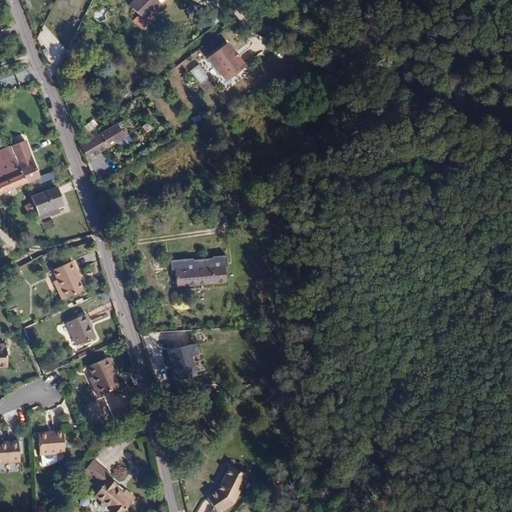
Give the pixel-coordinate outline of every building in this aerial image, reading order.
[(82,0),(78,9),(84,12),(90,0),(82,0)] [(144,28),(171,0),(140,0),(134,6),(144,16),(139,22),(144,28)] [(133,9),(128,15),(134,21),(139,15),(133,9)] [(206,59),(223,81),(225,83),(245,68),(244,67),(226,44),(206,59)] [(196,83),(206,78),(199,64),(189,68),(196,83)] [(144,128),(149,134),(156,129),(152,123),(144,128)] [(81,145),(89,158),(124,137),(116,124),(81,145)] [(18,167),(25,184),(38,178),(32,161),(23,141),(9,147),(18,167)] [(0,179),(2,179),(0,175),(0,174),(18,167),(9,147),(0,150),(0,179)] [(0,194),(7,191),(25,184),(18,167),(0,174),(0,175),(2,179),(0,179),(0,194)] [(42,175),(44,186),(56,185),(55,174),(42,175)] [(35,210),(37,215),(61,205),(54,189),(29,198),(31,203),(35,210)] [(26,213),(35,210),(31,203),(23,206),(26,213)] [(223,254),(174,260),(178,286),(226,280),(223,254)] [(83,295),(78,284),(75,276),(78,275),(73,265),(54,274),(58,283),(62,292),(58,294),(63,304),(83,295)] [(99,340),(95,330),(92,325),(95,323),(91,315),(72,325),(82,347),(99,340)] [(190,355),(196,355),(194,344),(165,347),(170,380),(193,377),(190,355)] [(0,368),(1,370),(9,370),(7,347),(0,347),(0,368)] [(88,366),(92,375),(96,383),(92,384),(97,396),(118,386),(113,376),(110,368),(112,367),(108,357),(88,366)] [(62,432),(54,433),(53,437),(38,437),(38,456),(63,455),(62,432)] [(9,440),(4,440),(0,440),(0,458),(18,458),(18,437),(9,438),(9,440)] [(101,487),(106,482),(110,476),(92,461),(83,471),(93,480),(101,487)] [(241,477),(224,467),(215,483),(217,485),(215,490),(212,488),(203,496),(216,511),(226,504),(241,477)] [(115,489),(106,482),(101,487),(93,480),(92,488),(90,490),(90,495),(100,503),(100,508),(104,511),(108,510),(109,511),(121,511),(131,499),(117,487),(115,489)]
